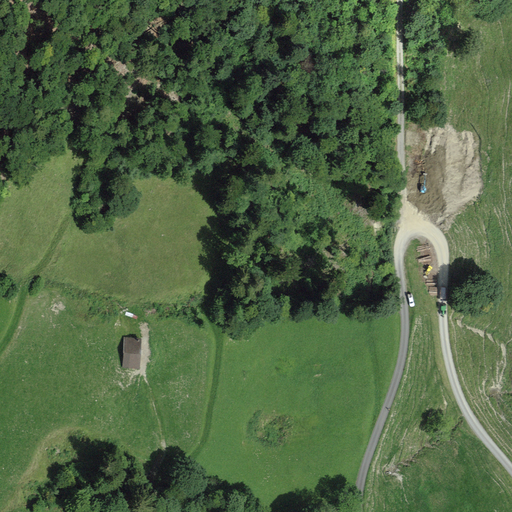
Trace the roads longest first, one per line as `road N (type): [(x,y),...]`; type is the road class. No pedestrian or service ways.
road 1 (unclassified): [(511,470),(472,421),(452,377),(441,245),(427,231),(410,229),(399,246),(400,363),(357,511)]
road 2 (track): [(151,475),(192,458),(206,426),(217,334),(207,296),(220,271),(224,136)]
road 3 (track): [(414,228),(399,148),(400,0)]
road 4 (track): [(162,511),(149,482),(162,435),(143,375)]
